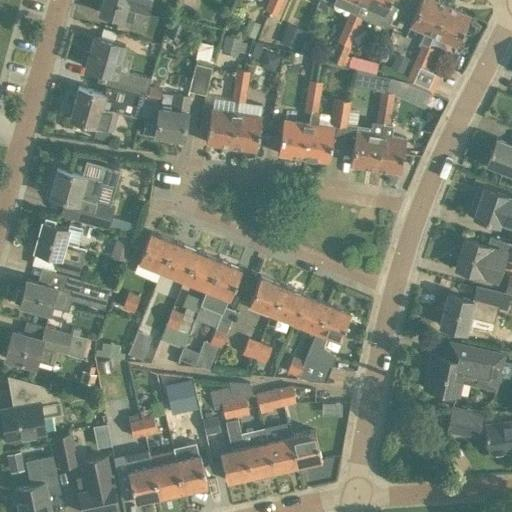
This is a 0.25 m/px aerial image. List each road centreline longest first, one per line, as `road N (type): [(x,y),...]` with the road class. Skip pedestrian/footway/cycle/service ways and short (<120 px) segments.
road 1 (residential): [(417,208),(189,172),(183,206),(393,291)]
road 2 (residential): [(0,219),(61,0)]
road 3 (tertiary): [(417,208),(511,11)]
road 4 (tertiary): [(356,496),(393,291)]
road 5 (residential): [(356,496),(511,488)]
